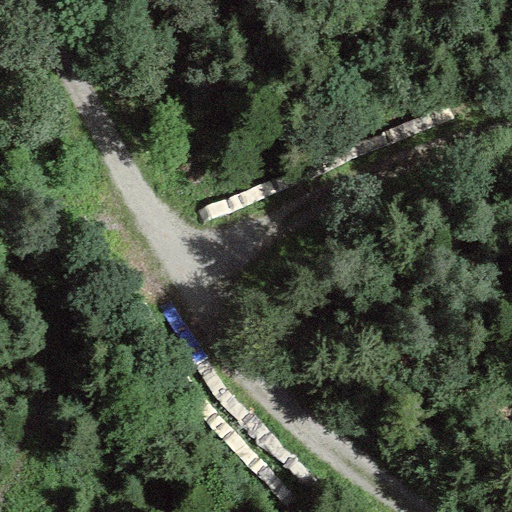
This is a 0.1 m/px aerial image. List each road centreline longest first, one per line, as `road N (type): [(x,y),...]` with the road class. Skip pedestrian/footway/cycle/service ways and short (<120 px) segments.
road 1 (track): [(418,511),(249,373),(26,0)]
road 2 (track): [(511,133),(464,140),(188,270)]
